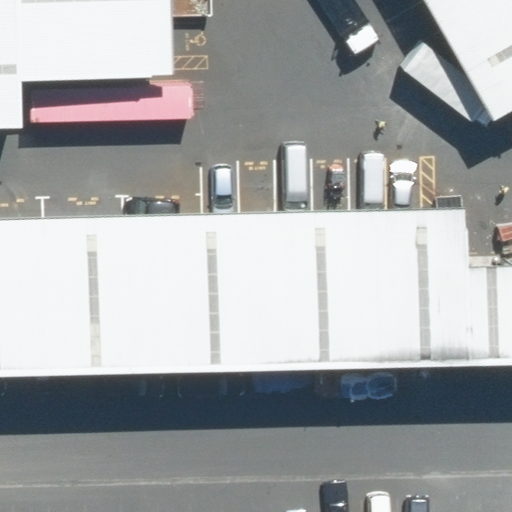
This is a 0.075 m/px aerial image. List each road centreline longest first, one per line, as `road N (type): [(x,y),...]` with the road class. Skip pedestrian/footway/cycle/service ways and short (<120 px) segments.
road 1 (unknown): [(324,67),(282,98),(0,111)]
road 2 (unknown): [(324,67),(511,145)]
